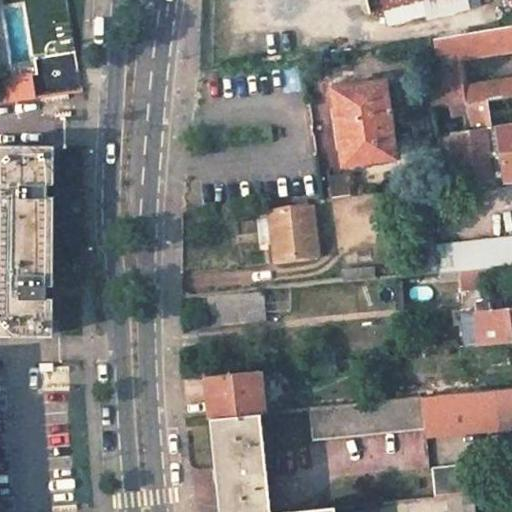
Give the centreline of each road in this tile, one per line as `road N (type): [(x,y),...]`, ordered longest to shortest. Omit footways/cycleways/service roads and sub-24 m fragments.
road 1 (secondary): [(167,511),(151,246),(173,0)]
road 2 (secondary): [(114,0),(105,233),(126,511)]
